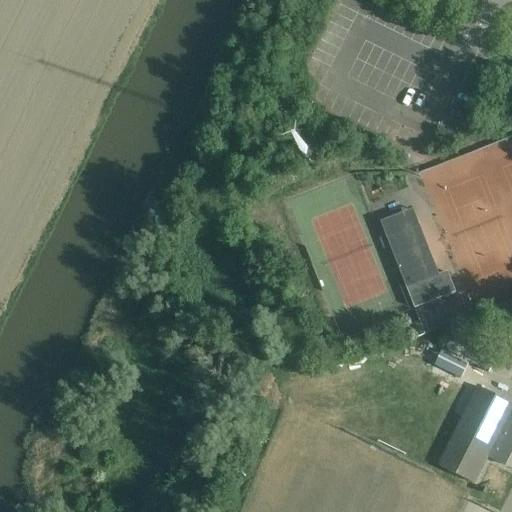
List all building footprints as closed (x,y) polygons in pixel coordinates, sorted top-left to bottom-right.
[(296,152),(315,144),(310,133),(291,141),(296,152)] [(330,238),(353,231),(344,201),(304,213),(322,274),(349,266),(341,240),(331,243),(330,238)] [(381,226),(407,290),(416,310),(456,294),(448,274),(438,278),(434,268),(426,271),(404,217),(381,226)] [(426,335),(420,322),(412,325),(417,338),(426,335)] [(470,363),(443,350),(435,366),(462,379),(470,363)] [(442,462),(439,467),(475,485),(511,411),(511,404),(479,388),(464,418),(442,462)]
